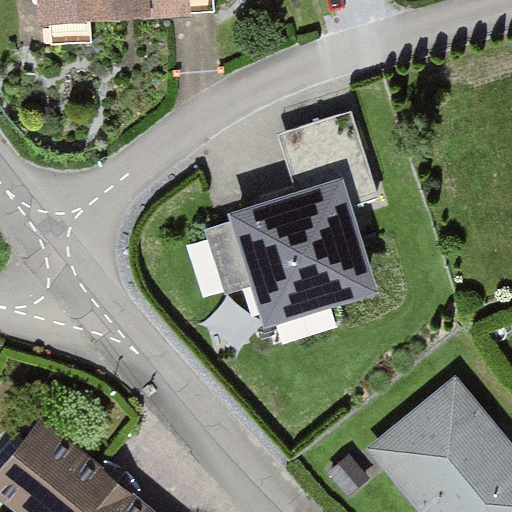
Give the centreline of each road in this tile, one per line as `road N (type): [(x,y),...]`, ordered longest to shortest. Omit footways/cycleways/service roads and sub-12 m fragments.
road 1 (residential): [(47,240),(226,105),(307,67),(511,7)]
road 2 (unclassified): [(127,331),(271,511)]
road 3 (residential): [(127,331),(0,299)]
road 4 (unclassified): [(47,240),(127,331)]
